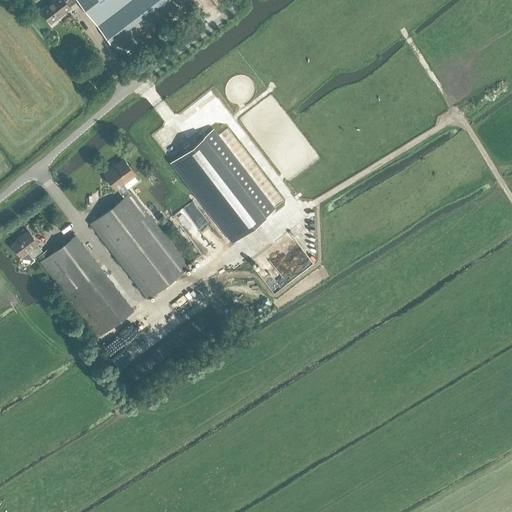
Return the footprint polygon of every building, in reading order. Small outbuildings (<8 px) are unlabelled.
[(109,42),(163,0),(64,0),(65,0),(64,0),(51,0),(40,9),(48,19),(50,22),(57,17),(70,7),(69,6),(77,0),(109,42)] [(184,151),(171,161),(232,239),(273,208),(212,129),(197,141),(184,150),(184,151)] [(130,192),(123,183),(135,174),(123,158),(104,173),(116,189),(117,188),(124,197),(90,223),(147,297),(187,266),(130,192)] [(31,260),(42,251),(37,244),(38,243),(28,230),(28,231),(11,244),(21,257),(23,259),(31,260)] [(97,335),(132,308),(75,234),(40,261),(48,271),(97,335)] [(41,261),(47,256),(44,252),(38,257),(41,261)]
